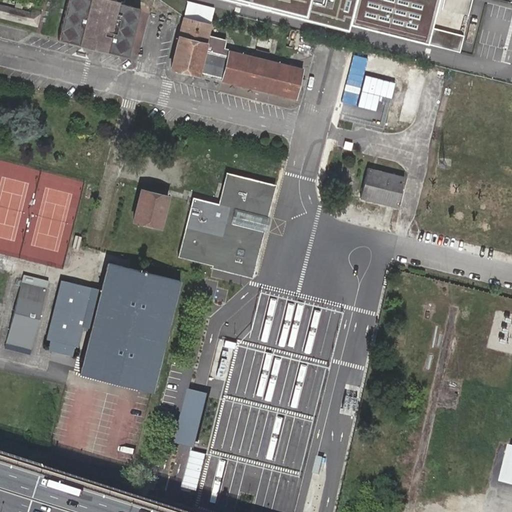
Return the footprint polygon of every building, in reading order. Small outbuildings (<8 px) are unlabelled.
[(141,8),(107,0),(67,0),(58,39),(86,46),(88,37),(102,41),(100,50),(128,57),(141,8)] [(223,0),(348,32),(350,25),(458,53),(464,37),(431,29),(438,0),(223,0)] [(171,67),(295,99),(302,68),(228,49),(227,55),(226,56),(205,50),(205,49),(207,42),(209,35),(211,25),(183,18),(171,67)] [(205,50),(226,56),(227,55),(228,49),(223,48),(226,40),(209,35),(207,42),(205,49),(205,50)] [(360,197),(396,206),(404,177),(367,168),(360,197)] [(226,173),(220,199),(268,212),(274,185),(226,173)] [(167,196),(141,189),(133,220),(160,226),(167,196)] [(229,206),(219,203),(192,197),(177,257),(213,266),(223,229),(217,228),(220,214),(226,215),(229,206)] [(220,199),(219,203),(229,206),(226,215),(220,214),(217,228),(223,229),(213,266),(218,267),(228,228),(262,236),(268,212),(220,199)] [(228,228),(218,267),(218,269),(251,277),(262,236),(228,228)] [(79,373),(154,391),(181,280),(106,262),(79,373)] [(100,289),(60,279),(46,337),(52,339),(72,344),(77,323),(83,325),(90,327),(100,289)] [(6,342),(31,349),(46,288),(22,281),(6,342)] [(72,344),(52,339),(49,349),(72,355),(75,345),(77,345),(83,325),(77,323),(72,344)] [(498,478),(511,482),(511,445),(507,444),(498,478)] [(218,461),(213,479),(222,482),(227,464),(218,461)] [(281,486),(295,489),(298,476),(283,473),(281,486)] [(294,511),(296,507),(282,503),(279,511),(294,511)]
